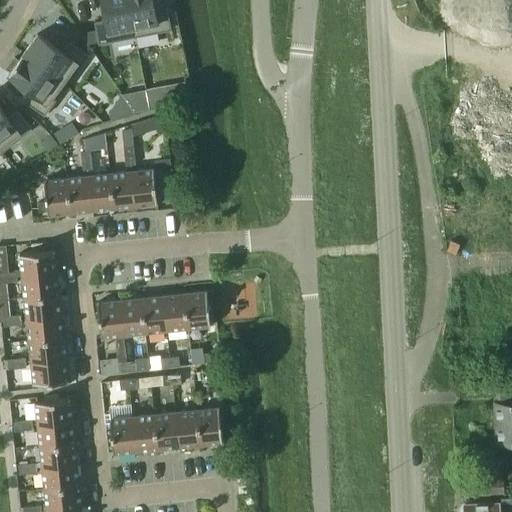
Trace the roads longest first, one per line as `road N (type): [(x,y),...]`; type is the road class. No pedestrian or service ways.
road 1 (residential): [(226,511),(223,487),(104,497),(75,256),(304,236)]
road 2 (unclassified): [(396,396),(437,291),(414,119),(377,39)]
road 3 (secondary): [(396,396),(377,39)]
road 4 (unclassified): [(318,511),(304,236)]
road 5 (unclassified): [(296,114),(264,57),(261,0)]
road 6 (unclassified): [(304,236),(296,114)]
